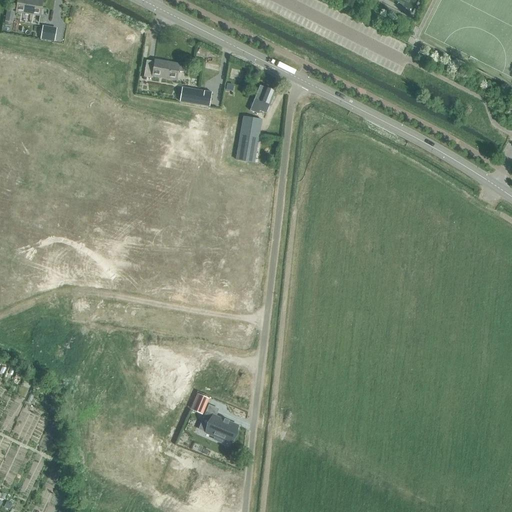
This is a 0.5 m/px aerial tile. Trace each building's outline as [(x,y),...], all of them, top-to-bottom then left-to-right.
[(17,0),(16,13),(40,17),(43,0),(42,0),(17,0)] [(56,29),(43,26),(41,40),(54,42),(56,29)] [(151,79),(151,77),(176,81),(179,64),(155,60),(154,62),(146,61),(144,77),(151,79)] [(250,111),(258,114),(259,111),(266,114),(269,105),(270,105),(275,92),(260,86),(250,111)] [(179,102),(209,107),(212,93),(186,88),(182,88),(181,89),(180,95),(179,102)] [(235,161),(254,164),(262,120),(243,117),(235,161)] [(26,376),(23,382),(30,385),(33,379),(26,376)] [(198,395),(192,410),(200,414),(207,399),(198,395)] [(206,412),(201,424),(209,427),(206,433),(215,437),(213,440),(221,443),(222,440),(230,443),(237,426),(229,422),(229,421),(228,421),(228,422),(225,420),(224,419),(223,420),(216,417),(206,412)]
